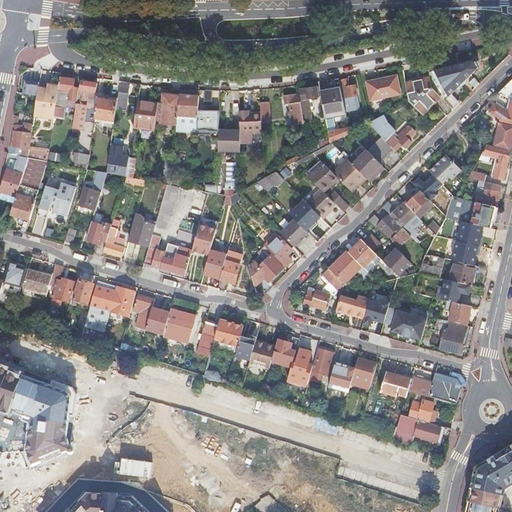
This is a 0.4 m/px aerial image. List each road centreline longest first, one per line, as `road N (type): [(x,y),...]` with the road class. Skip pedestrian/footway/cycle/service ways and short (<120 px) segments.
road 1 (residential): [(274,315),(284,286),(511,62)]
road 2 (residential): [(132,383),(450,487)]
road 3 (residential): [(0,236),(274,315)]
road 4 (residential): [(476,393),(461,368),(274,315)]
road 5 (tertiary): [(11,40),(79,34),(224,51)]
road 6 (tertiary): [(207,10),(85,12),(19,2)]
road 7 (tertiary): [(330,41),(445,16),(511,22)]
road 8 (tertiary): [(487,0),(339,4)]
road 9 (tertiary): [(511,244),(489,339),(495,388)]
road 10 (tertiary): [(339,4),(207,10)]
